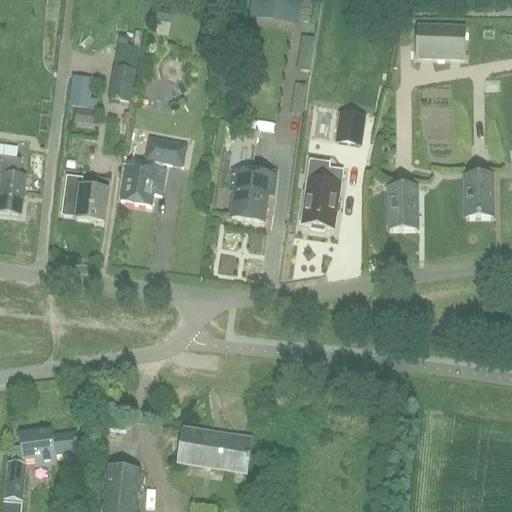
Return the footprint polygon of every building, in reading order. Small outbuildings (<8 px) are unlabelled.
[(150,0),(149,11),(173,14),(175,2),(207,6),(207,0),(150,0)] [(250,0),(248,20),(296,29),(300,0),(250,0)] [(466,28),(419,26),(417,58),(464,60),(466,28)] [(119,37),(118,45),(127,46),(128,38),(119,37)] [(131,105),(135,72),(134,72),(137,47),(127,46),(118,45),(114,69),(112,69),(108,102),(131,105)] [(70,98),(69,108),(76,109),(95,111),(97,101),(89,100),(70,98)] [(511,110),(501,111),(501,127),(506,127),(507,161),(511,160),(511,110)] [(340,117),(335,145),(361,148),(365,120),(340,117)] [(229,167),(253,166),(252,135),(228,137),(229,167)] [(139,143),(130,185),(179,196),(188,153),(139,143)] [(342,174),(328,171),(329,166),(310,163),(301,226),(311,227),(310,231),(324,233),(325,229),(334,231),(336,215),(338,204),(342,174)] [(267,197),(272,198),(275,179),(232,173),(230,191),(235,192),(231,219),(263,224),(267,197)] [(0,187),(0,214),(21,217),(27,177),(2,174),(2,175),(0,174),(0,186),(0,187)] [(82,180),(66,178),(61,218),(76,220),(76,221),(104,225),(110,181),(97,180),(95,192),(81,190),(82,180)] [(492,179),(464,179),(465,218),(492,218),(492,179)] [(416,230),(416,190),(388,190),(388,230),(416,230)] [(246,475),(251,442),(183,431),(178,465),(246,475)] [(8,466),(6,503),(24,504),(26,468),(26,463),(36,462),(37,469),(57,466),(55,456),(79,453),(76,435),(53,439),(52,433),(20,438),(22,449),(14,451),(12,467),(8,466)] [(136,511),(140,475),(107,472),(102,511),(136,511)]
